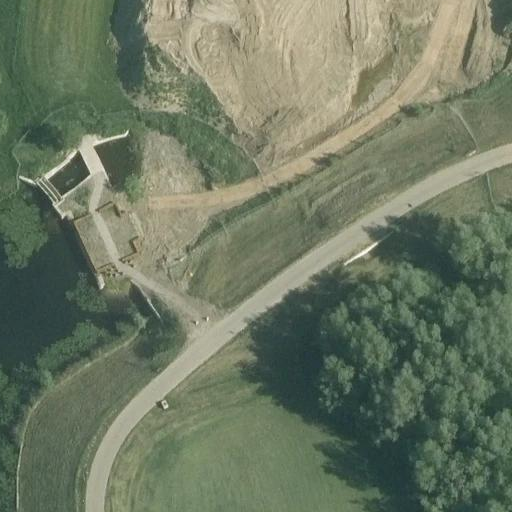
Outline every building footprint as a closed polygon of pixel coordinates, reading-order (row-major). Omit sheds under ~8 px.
[(2,70),(9,72),(12,58),(5,56),(2,70)] [(78,187),(91,178),(104,169),(106,167),(105,166),(103,167),(97,171),(90,176),(76,185),(78,187)] [(97,171),(90,176),(91,178),(102,194),(103,196),(106,194),(116,187),(115,185),(104,169),(103,167),(97,171)] [(102,194),(88,203),(90,205),(103,196),(106,194),(116,187),(119,185),(117,183),(115,185),(102,194)] [(66,195),(78,187),(76,185),(47,205),(49,207),(66,195)] [(66,195),(49,207),(60,223),(77,211),(66,195)] [(61,225),(90,205),(88,203),(77,211),(60,223),(61,225)] [(344,243),(363,268),(379,255),(361,230),(344,243)] [(110,286),(117,294),(118,295),(120,295),(121,294),(123,294),(124,293),(124,291),(124,290),(124,288),(117,280),(110,286)] [(151,299),(159,307),(141,331),(143,333),(162,307),(146,289),(120,296),(120,299),(145,292),(151,299)]
